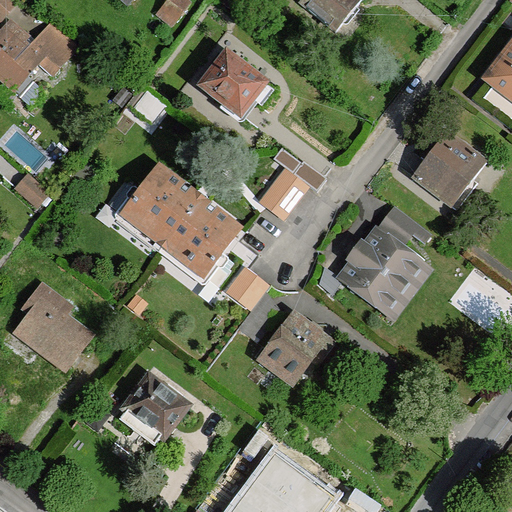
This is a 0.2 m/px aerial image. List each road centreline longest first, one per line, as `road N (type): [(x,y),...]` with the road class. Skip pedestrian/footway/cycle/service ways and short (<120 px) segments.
road 1 (residential): [(493,0),(290,263)]
road 2 (residential): [(427,511),(511,398)]
